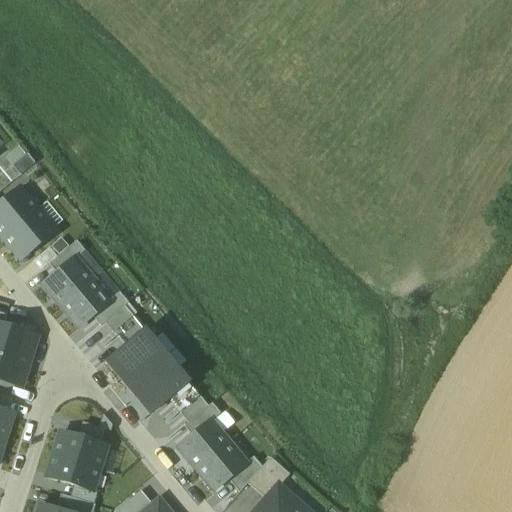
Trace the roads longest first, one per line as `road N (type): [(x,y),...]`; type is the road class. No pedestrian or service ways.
road 1 (residential): [(65,353),(196,511)]
road 2 (residential): [(13,511),(65,353)]
